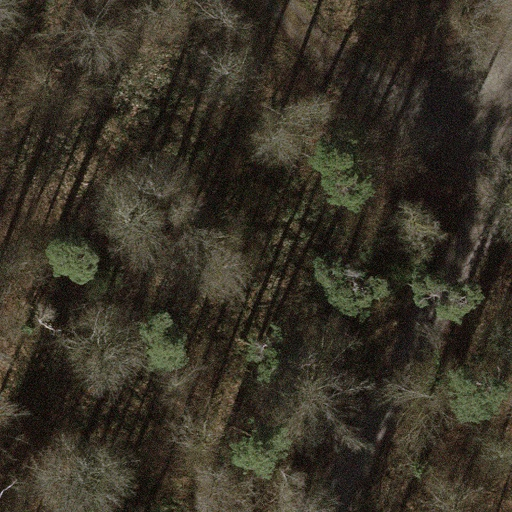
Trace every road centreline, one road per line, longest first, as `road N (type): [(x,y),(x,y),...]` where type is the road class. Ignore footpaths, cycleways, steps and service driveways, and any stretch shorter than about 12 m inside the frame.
road 1 (track): [(316,511),(493,148),(511,124)]
road 2 (track): [(493,148),(292,30),(277,0)]
